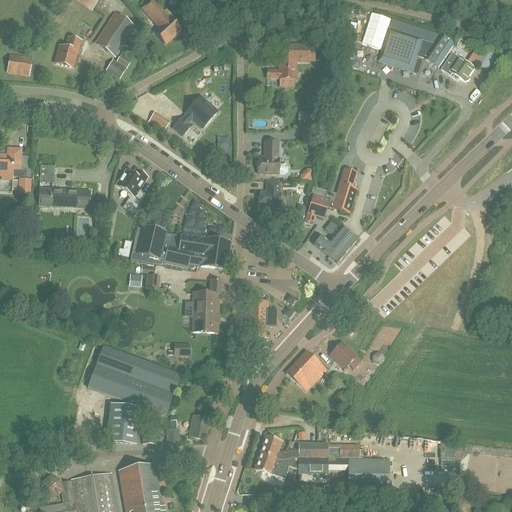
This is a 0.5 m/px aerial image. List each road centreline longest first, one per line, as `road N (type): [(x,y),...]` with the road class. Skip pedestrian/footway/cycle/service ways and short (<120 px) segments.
road 1 (residential): [(213,453),(0,459)]
road 2 (tertiary): [(226,456),(246,400),(339,290)]
road 3 (residential): [(241,217),(238,33)]
road 4 (residential): [(233,396),(241,217)]
road 5 (tertiary): [(241,217),(98,125)]
road 6 (residential): [(109,109),(238,33)]
road 7 (tertiary): [(339,290),(444,185)]
road 8 (tertiary): [(339,290),(241,217)]
